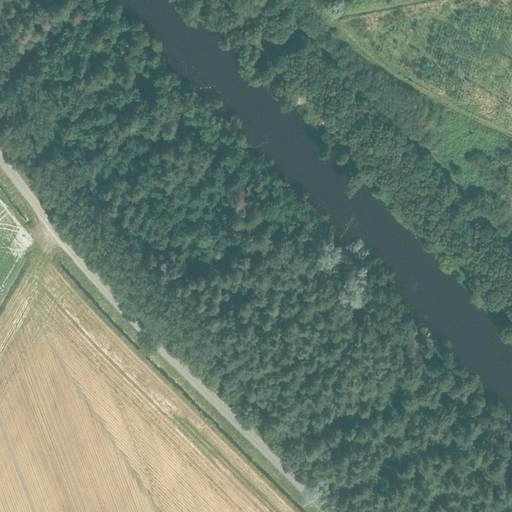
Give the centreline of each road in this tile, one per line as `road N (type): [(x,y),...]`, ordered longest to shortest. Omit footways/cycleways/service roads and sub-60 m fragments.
road 1 (unclassified): [(327,511),(95,282),(0,163)]
road 2 (track): [(268,42),(511,299)]
road 3 (track): [(511,249),(300,24)]
